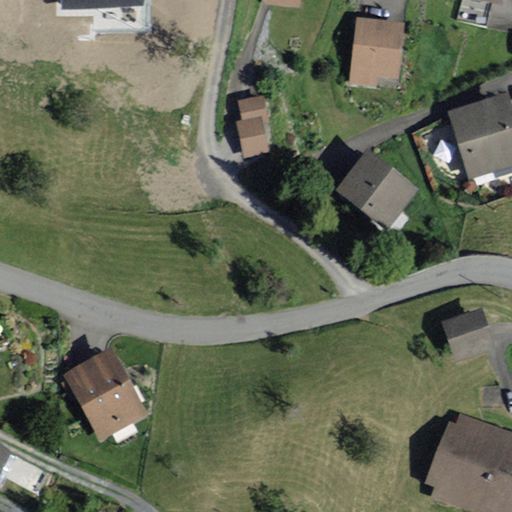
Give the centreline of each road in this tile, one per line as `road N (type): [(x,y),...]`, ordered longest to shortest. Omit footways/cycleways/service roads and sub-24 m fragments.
road 1 (residential): [(365,301),(275,323),(188,329),(133,322),(0,277)]
road 2 (residential): [(224,0),(205,110),(215,171),(365,301)]
road 3 (track): [(0,438),(147,511)]
road 4 (residential): [(511,276),(457,272),(365,301)]
